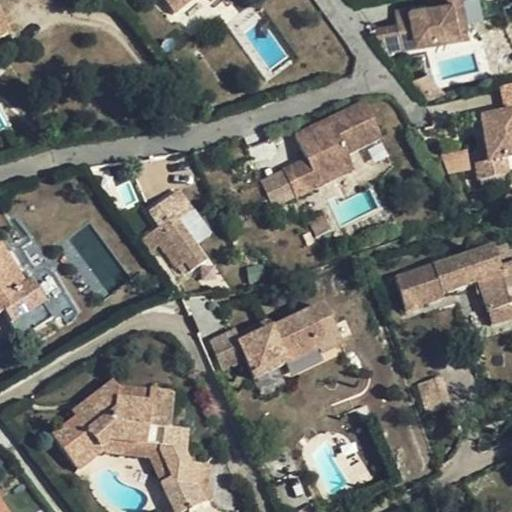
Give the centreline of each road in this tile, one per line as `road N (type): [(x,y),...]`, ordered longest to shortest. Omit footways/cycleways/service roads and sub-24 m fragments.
road 1 (residential): [(0,405),(132,328),(168,319),(192,340),(268,511)]
road 2 (residential): [(0,179),(193,142),(386,73)]
road 3 (residential): [(384,511),(511,449)]
